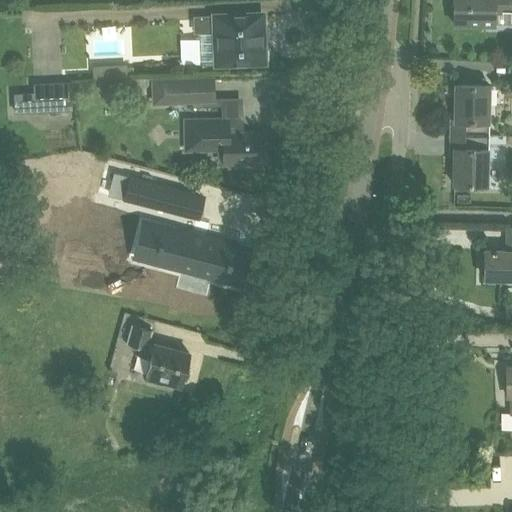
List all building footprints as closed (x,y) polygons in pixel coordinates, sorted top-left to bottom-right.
[(511,0),(454,0),(454,22),(496,23),(496,22),(511,22),(511,0)] [(263,14),(198,17),(191,17),(191,33),(199,33),(200,60),(218,59),(218,63),(233,63),(233,65),(250,65),(250,62),(265,62),(264,30),(263,14)] [(127,47),(127,23),(62,23),(62,47),(127,47)] [(214,100),(214,97),(213,78),(153,81),(154,102),(201,100),(214,100)] [(68,105),(67,81),(27,83),(27,91),(7,92),(8,108),(68,105)] [(452,119),(452,133),(487,134),(488,84),(457,83),(456,119),(452,119)] [(223,151),(223,162),(223,163),(265,163),(264,133),(243,133),(228,133),(228,119),(221,119),(195,120),(195,152),(216,152),(223,151)] [(486,185),(487,134),(452,133),(451,147),(455,148),(455,184),(486,185)] [(114,173),(108,194),(125,199),(182,214),(188,191),(131,176),(131,177),(114,173)] [(511,227),(507,228),(507,251),(486,251),(486,273),(507,273),(507,278),(511,277),(511,227)] [(239,285),(248,249),(186,234),(185,237),(162,231),(155,258),(178,264),(177,269),(239,285)] [(163,383),(163,381),(182,386),(191,353),(150,343),(154,330),(132,324),(127,343),(153,350),(146,379),(163,383)] [(120,467),(134,461),(127,447),(114,453),(120,467)]
